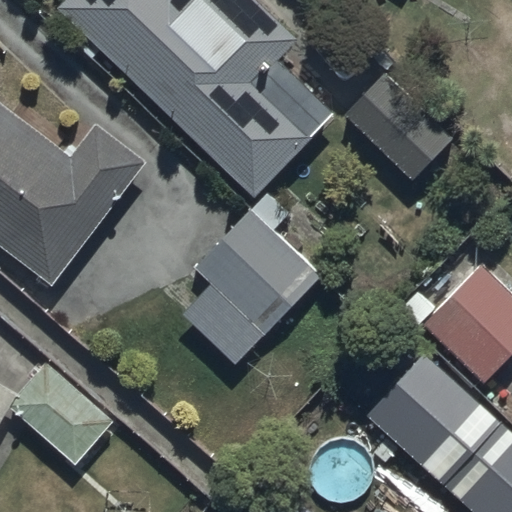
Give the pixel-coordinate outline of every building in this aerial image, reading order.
[(70,0),(63,8),(261,191),(317,130),(261,78),(300,35),(261,0),(70,0)] [(401,69),(360,108),(418,168),(459,129),(401,69)] [(0,99),(0,235),(56,279),(150,158),(101,121),(74,156),(0,99)] [(293,211),(272,190),(198,264),(216,281),(186,311),(236,360),(324,271),(278,226),(293,211)] [(485,382),(511,353),(511,288),(481,259),(437,305),(420,289),(402,308),(419,325),(422,321),(485,382)] [(104,314),(78,268),(47,285),(74,332),(104,314)] [(511,511),(511,429),(427,351),(368,412),(479,511),(511,511)] [(114,419),(48,359),(11,400),(76,459),(114,419)]
